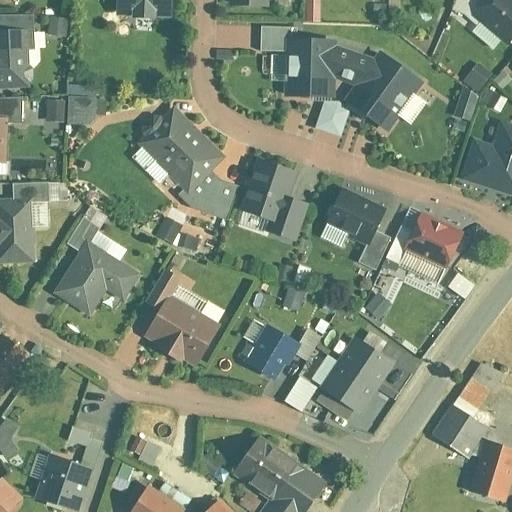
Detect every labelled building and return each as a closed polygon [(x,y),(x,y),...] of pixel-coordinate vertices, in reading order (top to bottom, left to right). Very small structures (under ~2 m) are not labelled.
[(107,0),(107,21),(118,21),(165,21),(164,0),(107,0)] [(305,0),(305,20),(316,21),(316,0),(305,0)] [(511,0),(457,0),(451,15),(475,26),(505,51),(511,42),(511,0)] [(385,58),(379,66),(329,48),(329,37),(298,37),(297,27),(260,30),(264,83),(280,81),(280,104),(330,103),(330,86),(358,96),(347,111),(391,143),(430,91),(385,58)] [(0,33),(0,90),(24,90),(22,52),(17,53),(17,33),(0,33)] [(474,90),(489,73),(475,61),(460,78),(474,90)] [(488,77),(499,88),(509,79),(498,68),(488,77)] [(457,117),(467,119),(474,94),(465,91),(457,117)] [(44,97),(43,121),(61,122),(62,98),(44,97)] [(67,101),(68,128),(91,128),(91,100),(67,101)] [(170,113),(139,145),(188,192),(219,160),(170,113)] [(472,147),(461,186),(508,199),(511,186),(511,134),(498,131),(492,152),(472,147)] [(254,170),(237,228),(274,239),(291,180),(254,170)] [(192,216),(224,227),(235,192),(204,182),(192,216)] [(51,185),(6,186),(7,204),(51,203),(51,185)] [(338,203),(322,234),(361,254),(377,223),(338,203)] [(0,265),(31,266),(31,206),(0,205),(0,265)] [(465,233),(423,212),(406,251),(449,269),(465,233)] [(154,235),(170,242),(178,223),(162,216),(154,235)] [(115,310),(140,271),(89,238),(51,297),(88,320),(100,301),(115,310)] [(362,269),(380,276),(393,245),(375,238),(362,269)] [(454,272),(444,285),(460,297),(470,284),(454,272)] [(295,310),(301,290),(286,285),(280,305),(295,310)] [(168,299),(143,340),(192,370),(217,330),(168,299)] [(267,326),(243,365),(273,383),(296,344),(267,326)] [(294,358),(309,365),(321,341),(305,334),(294,358)] [(0,339),(0,385),(21,353),(0,339)] [(357,339),(322,391),(359,416),(394,364),(357,339)] [(500,381),(474,367),(467,381),(493,395),(500,381)] [(446,408),(430,436),(465,456),(481,427),(473,422),(487,397),(467,385),(452,411),(446,408)] [(8,419),(0,423),(0,454),(3,459),(17,450),(7,435),(15,430),(8,419)] [(77,462),(92,465),(99,435),(67,428),(64,440),(81,444),(77,462)] [(128,454),(151,464),(158,446),(136,436),(128,454)] [(304,511),(323,484),(257,439),(230,479),(265,502),(257,511),(304,511)] [(511,460),(481,448),(463,492),(498,506),(511,471),(511,460)] [(49,462),(34,504),(57,511),(71,511),(85,474),(49,462)] [(0,511),(6,511),(17,500),(0,486),(0,511)] [(181,511),(143,486),(126,511),(181,511)]
